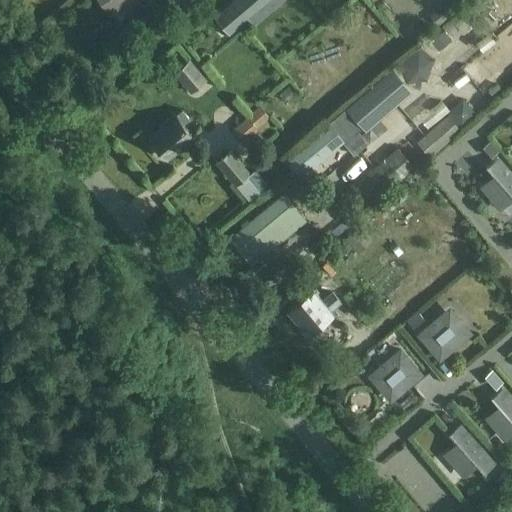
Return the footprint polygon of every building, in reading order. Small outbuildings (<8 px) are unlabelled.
[(98,0),(109,15),(130,0),(98,0)] [(455,11),(446,2),(438,9),(446,19),(455,11)] [(244,22),(228,3),(214,16),(229,35),(244,22)] [(468,6),(461,12),(468,20),(475,15),(468,6)] [(452,40),(444,31),(431,41),(439,50),(452,40)] [(414,48),(398,62),(397,63),(404,82),(405,83),(426,82),(427,81),(432,61),(431,60),(415,48),(414,48)] [(190,59),(175,71),(191,90),(206,78),(190,59)] [(392,69),(374,85),(393,106),(411,90),(392,69)] [(379,118),(393,106),(374,85),(347,109),(363,127),(365,130),(379,118)] [(463,100),(448,113),(461,126),(474,114),(463,100)] [(259,106),(247,116),(257,128),(269,118),(259,106)] [(358,131),(363,127),(347,109),(346,108),(327,123),(329,124),(342,141),(343,143),(354,156),(369,143),(362,135),(358,131)] [(175,115),(182,124),(190,118),(182,109),(175,115)] [(182,124),(175,115),(173,113),(159,125),(161,127),(149,137),(167,157),(192,136),(182,124)] [(257,128),(247,116),(231,129),(242,141),(257,128)] [(430,156),(432,153),(460,130),(449,116),(418,142),(430,156)] [(379,118),(365,130),(366,131),(362,135),(369,143),(369,144),(378,136),(387,128),(379,118)] [(326,126),(289,158),(286,160),(299,177),(342,141),(329,124),(326,126)] [(491,157),(498,151),(490,141),(483,148),(491,157)] [(373,167),(343,193),(360,212),(390,187),(414,167),(397,147),(373,167)] [(235,185),(250,172),(230,150),(216,163),(235,185)] [(511,176),(496,157),(485,166),(494,176),(481,187),(497,208),(511,196),(511,197),(511,176)] [(253,170),(250,172),(235,185),(251,202),(268,187),(253,170)] [(282,195),(231,238),(252,262),(303,219),(282,195)] [(389,211),(382,204),(372,213),(379,220),(389,211)] [(384,219),(390,227),(407,215),(401,206),(384,219)] [(371,239),(359,225),(346,237),(357,251),(371,239)] [(331,311),(321,298),(312,288),(288,308),(307,331),(331,311)] [(331,290),(321,298),(331,311),(342,302),(331,290)] [(424,317),(417,310),(406,320),(412,327),(424,317)] [(438,359),(461,340),(440,315),(418,334),(438,359)] [(377,368),(398,393),(420,374),(399,349),(377,368)] [(498,378),(492,370),(485,377),(492,384),(498,378)] [(511,400),(501,388),(491,397),(499,406),(487,418),(503,438),(511,430),(511,400)] [(461,474),(475,463),(483,473),(493,464),(458,425),(448,434),(457,443),(445,454),(461,474)] [(506,487),(511,481),(511,476),(507,471),(498,478),(506,487)]
